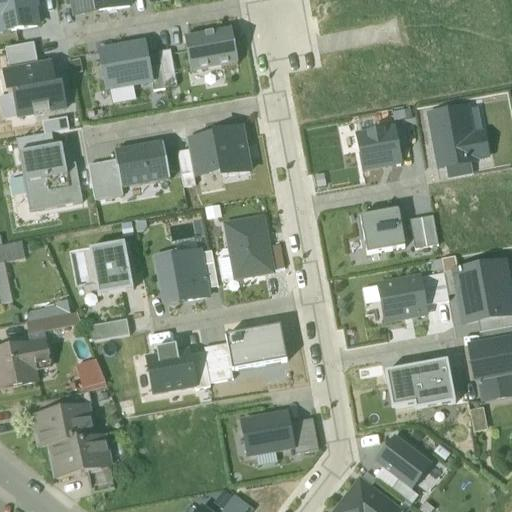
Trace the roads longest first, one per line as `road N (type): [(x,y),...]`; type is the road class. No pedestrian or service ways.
road 1 (residential): [(263,4),(72,40)]
road 2 (residential): [(274,103),(93,139)]
road 3 (residential): [(295,511),(339,453),(325,363)]
road 4 (residential): [(313,300),(175,327)]
